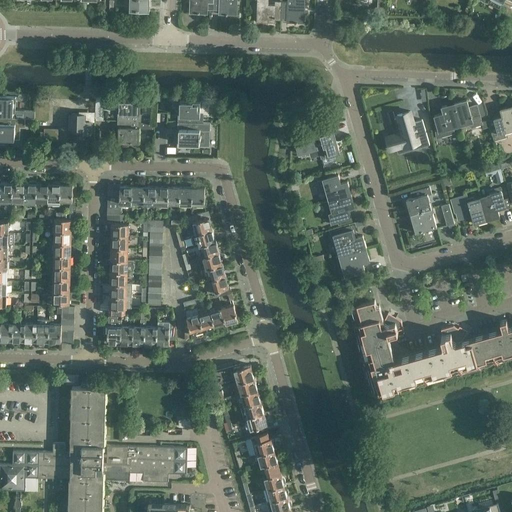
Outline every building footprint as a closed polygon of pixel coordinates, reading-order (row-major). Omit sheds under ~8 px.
[(130,0),(130,10),(130,11),(129,11),(149,12),(149,11),(149,7),(149,0),(130,0)] [(213,10),(213,0),(189,0),(189,13),(207,14),(208,9),(213,9),(213,10)] [(213,0),(213,10),(214,10),(214,9),(219,9),(219,10),(219,14),(226,15),(227,15),(237,15),(237,0),(213,0)] [(257,0),(257,22),(275,22),(275,20),(275,19),(280,19),(280,2),(275,2),(275,5),(268,5),(268,0),(257,0)] [(280,19),(280,20),(281,20),(281,19),(286,19),(286,20),(287,20),(286,22),(304,23),(305,9),(305,8),(305,0),(287,0),(287,2),(281,2),(280,2),(280,19)] [(481,0),(500,9),(504,1),(504,0),(481,0)] [(16,97),(0,96),(0,117),(12,118),(12,111),(15,111),(16,97)] [(118,113),(118,121),(142,121),(142,116),(137,116),(137,114),(140,114),(140,100),(120,100),(119,113),(118,113)] [(454,103),(454,105),(460,124),(467,122),(468,125),(472,127),(482,124),(483,128),(490,126),(488,120),(482,122),(477,105),(476,105),(472,106),(469,107),(467,100),(454,103)] [(179,115),(179,122),(203,123),(203,115),(200,115),(200,102),(180,101),(180,110),(178,110),(178,115),(179,115)] [(461,125),(454,105),(454,103),(442,107),(444,114),(435,116),(437,123),(434,124),(436,139),(455,134),(453,127),(461,125)] [(511,129),(511,105),(500,109),(502,116),(489,120),(488,120),(490,126),(494,141),(506,138),(505,134),(511,132),(511,130),(511,129)] [(399,133),(387,137),(390,150),(396,148),(406,145),(408,151),(419,147),(419,148),(429,145),(422,119),(414,122),(410,111),(397,115),(398,118),(402,132),(399,133)] [(71,120),(68,120),(68,128),(84,129),(84,134),(90,134),(91,121),(84,121),(85,114),(71,114),(71,120)] [(25,118),(12,118),(0,117),(0,138),(14,139),(15,127),(25,127),(25,118)] [(152,128),(153,122),(153,121),(142,121),(118,121),(118,128),(119,128),(119,142),(139,142),(139,128),(152,128)] [(203,130),(203,123),(179,122),(178,129),(179,129),(179,143),(199,144),(200,130),(203,130)] [(301,133),(294,135),(295,139),(299,153),(301,153),(309,151),(318,148),(317,144),(322,142),(321,135),(320,132),(314,134),(311,122),(299,125),(301,133)] [(58,129),(45,128),(44,140),(57,140),(58,129)] [(322,142),(317,144),(318,148),(321,158),(327,156),(340,153),(333,129),(320,132),(321,135),(322,142)] [(469,162),(461,164),(463,171),(471,169),(469,162)] [(499,180),(505,179),(500,163),(486,167),(488,174),(497,172),(499,180)] [(341,183),(338,175),(317,181),(321,195),(327,193),(329,200),(350,194),(347,187),(349,187),(348,182),(341,183)] [(13,183),(1,182),(0,182),(0,193),(0,199),(12,200),(13,183)] [(60,201),(60,184),(60,182),(53,182),(53,184),(48,184),(48,201),(48,205),(60,205),(60,201)] [(24,200),(25,183),(13,183),(12,200),(24,200)] [(36,200),(36,183),(25,183),(24,200),(36,200)] [(48,201),(48,184),(36,183),(36,200),(48,201)] [(73,184),(60,184),(60,201),(72,201),(73,195),(73,193),(76,193),(76,185),(75,183),(74,183),(73,184)] [(132,203),(132,186),(121,186),(120,186),(120,196),(120,202),(120,203),(132,203)] [(144,203),(144,186),(132,186),(132,203),(144,203)] [(156,203),(156,186),(144,186),(144,203),(156,203)] [(168,197),(168,187),(156,186),(156,203),(168,204),(168,197)] [(180,204),(180,187),(168,187),(168,197),(168,204),(180,204)] [(192,204),(192,187),(180,187),(180,204),(192,204)] [(205,188),(192,187),(192,204),(204,205),(204,198),(205,198),(205,196),(205,188)] [(432,208),(428,195),(432,194),(430,187),(410,192),(411,193),(412,197),(412,198),(406,199),(410,214),(432,208)] [(488,196),(481,198),(487,218),(494,216),(494,218),(499,216),(497,209),(506,207),(500,187),(487,191),(488,196)] [(351,194),(350,194),(329,200),(325,201),(331,224),(338,222),(339,224),(351,221),(347,209),(355,207),(351,194)] [(487,220),(487,218),(481,198),(468,201),(466,195),(451,199),(455,213),(456,213),(458,220),(472,216),(474,223),(487,220)] [(299,197),(293,199),(296,209),(302,207),(299,197)] [(447,225),(455,223),(449,203),(441,205),(447,225)] [(437,227),(432,208),(410,214),(416,233),(437,227)] [(208,211),(196,214),(198,220),(194,222),(193,222),(196,234),(213,229),(209,218),(210,217),(208,211)] [(73,213),(60,212),(60,220),(55,220),(55,231),(72,232),(72,220),(73,220),(73,213)] [(0,219),(0,232),(8,233),(9,220),(0,219)] [(129,223),(122,223),(112,223),(112,235),(129,236),(129,223)] [(352,226),(332,231),(340,256),(344,254),(346,254),(365,248),(363,241),(364,240),(363,235),(355,237),(352,226)] [(216,241),(213,229),(196,234),(200,246),(216,241)] [(71,244),(72,232),(55,231),(54,243),(71,244)] [(0,244),(8,245),(8,233),(0,232),(0,244)] [(128,248),(129,236),(112,235),(111,247),(128,248)] [(219,252),(216,241),(200,246),(203,257),(219,252)] [(71,256),(71,244),(54,243),(54,255),(71,256)] [(0,256),(8,256),(8,245),(0,244),(0,256)] [(128,260),(128,248),(111,247),(111,259),(128,260)] [(340,256),(336,257),(343,279),(356,276),(355,273),(365,271),(365,270),(363,265),(362,262),(364,262),(370,260),(366,248),(365,248),(346,254),(344,254),(340,256)] [(222,264),(219,252),(203,257),(206,268),(222,264)] [(71,267),(71,256),(54,255),(54,267),(71,267)] [(128,271),(128,260),(111,259),(111,271),(128,271)] [(226,275),(222,264),(206,268),(209,280),(226,275)] [(70,280),(71,267),(54,267),(53,279),(70,280)] [(127,283),(128,271),(111,271),(110,283),(127,283)] [(229,287),(226,275),(209,280),(213,292),(213,291),(218,290),(229,287)] [(70,291),(70,280),(53,279),(53,291),(70,291)] [(127,296),(127,283),(110,283),(110,295),(127,296)] [(230,286),(229,287),(218,290),(220,296),(227,294),(229,301),(233,299),(231,292),(230,287),(230,286)] [(70,304),(70,291),(53,291),(53,297),(50,297),(50,303),(70,304)] [(39,294),(31,294),(31,302),(39,302),(39,294)] [(110,295),(110,307),(125,308),(126,308),(127,296),(110,295)] [(367,302),(348,307),(348,308),(350,312),(350,313),(353,324),(353,325),(356,333),(356,336),(358,342),(355,343),(360,360),(360,361),(365,377),(365,378),(370,395),(399,387),(400,393),(401,393),(410,390),(411,390),(428,385),(445,380),(446,380),(462,376),(471,373),(474,372),(481,370),(497,366),(498,365),(511,361),(511,326),(509,327),(503,329),(462,340),(468,331),(467,330),(466,333),(459,329),(459,328),(458,328),(453,325),(441,329),(443,335),(441,335),(443,341),(444,343),(442,346),(395,359),(388,336),(390,333),(392,333),(398,331),(398,330),(404,328),(401,320),(396,317),(395,319),(388,315),(387,315),(384,320),(379,305),(376,305),(375,299),(367,302)] [(234,304),(222,307),(227,323),(238,320),(237,314),(236,312),(234,304)] [(227,323),(222,307),(211,311),(215,327),(227,323)] [(145,343),(145,326),(144,326),(145,308),(141,308),(141,326),(133,326),(133,343),(145,343)] [(215,327),(211,311),(199,314),(203,330),(215,327)] [(203,330),(199,314),(187,317),(190,327),(191,334),(191,337),(197,335),(196,332),(203,330)] [(121,343),(121,326),(122,320),(117,320),(117,316),(108,316),(108,326),(104,325),(104,332),(107,333),(107,335),(108,335),(108,342),(121,343)] [(506,319),(500,321),(503,329),(509,327),(506,319)] [(169,344),(169,340),(176,340),(176,327),(174,321),(169,321),(157,321),(157,327),(157,344),(169,344)] [(13,340),(13,323),(1,322),(1,339),(13,340)] [(25,340),(25,323),(13,323),(13,340),(25,340)] [(37,340),(37,323),(25,323),(25,340),(37,340)] [(49,341),(49,324),(37,323),(37,340),(49,341)] [(62,331),(62,325),(62,324),(61,324),(49,324),(49,341),(61,341),(62,331)] [(133,343),(133,326),(121,326),(121,343),(133,343)] [(157,344),(157,327),(145,326),(145,343),(157,344)] [(237,378),(238,382),(254,377),(251,364),(241,367),(240,364),(210,373),(215,388),(221,387),(220,383),(237,378)] [(258,389),(254,377),(238,382),(232,384),(236,395),(258,389)] [(103,511),(104,479),(104,476),(109,471),(143,472),(143,480),(165,481),(165,473),(187,473),(187,447),(168,446),(168,450),(161,449),(161,446),(156,446),(156,449),(149,449),(149,446),(105,444),(106,387),(72,386),(70,452),(65,451),(65,454),(59,454),(59,451),(13,450),(13,463),(0,462),(0,489),(25,490),(25,481),(30,477),(47,477),(47,475),(51,475),(51,478),(58,478),(59,476),(71,476),(71,478),(70,477),(68,511),(103,511)] [(261,401),(258,389),(236,395),(239,407),(240,406),(261,401)] [(264,412),(261,401),(240,406),(243,418),(248,417),(264,412)] [(267,424),(264,412),(248,417),(251,429),(253,428),(255,433),(267,429),(265,424),(267,424)] [(231,421),(227,422),(224,423),(226,431),(233,429),(231,421)] [(269,438),(268,432),(250,437),(255,454),(258,454),(274,449),(271,437),(269,438)] [(278,461),(274,449),(258,454),(258,455),(255,455),(256,459),(259,458),(261,465),(278,461)] [(281,472),(278,461),(261,465),(265,477),(281,472)] [(281,472),(265,477),(260,478),(263,490),(284,484),(286,482),(285,478),(282,477),(281,472)] [(286,489),(284,484),(263,490),(266,501),(288,496),(289,494),(288,490),(286,489)] [(289,500),(288,496),(266,501),(269,511),(271,511),(274,511),(291,507),(292,505),(291,501),(289,500)] [(148,503),(148,511),(190,511),(190,505),(148,503)] [(476,511),(500,511),(498,503),(496,503),(497,505),(476,511)]
